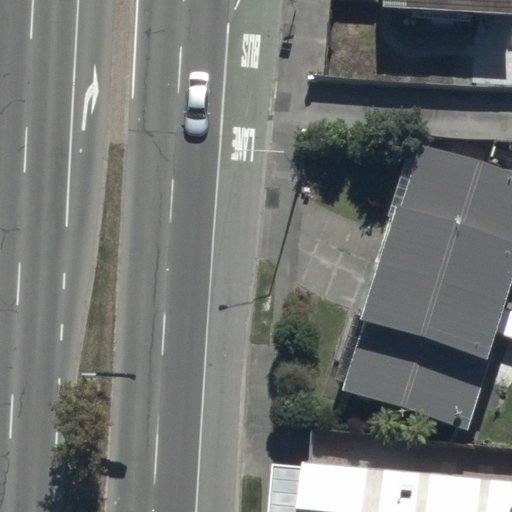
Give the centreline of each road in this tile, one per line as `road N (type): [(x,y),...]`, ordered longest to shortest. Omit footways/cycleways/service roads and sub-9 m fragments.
road 1 (secondary): [(183,0),(156,511)]
road 2 (secondary): [(4,511),(29,0)]
